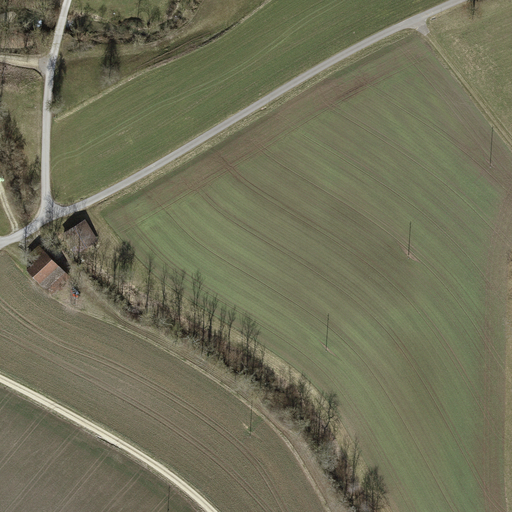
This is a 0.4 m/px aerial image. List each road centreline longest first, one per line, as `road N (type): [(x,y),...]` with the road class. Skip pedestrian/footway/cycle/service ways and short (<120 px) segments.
road 1 (track): [(0,381),(167,477),(208,511)]
road 2 (track): [(68,0),(52,65),(47,217)]
road 3 (track): [(417,19),(511,141)]
